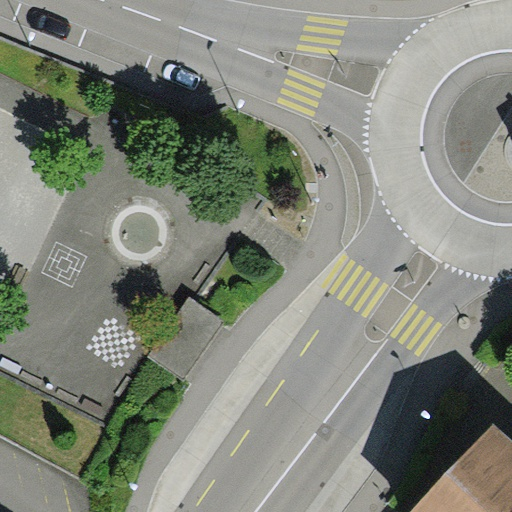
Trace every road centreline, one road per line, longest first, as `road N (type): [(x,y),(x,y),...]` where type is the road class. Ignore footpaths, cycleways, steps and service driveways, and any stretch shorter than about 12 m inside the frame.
road 1 (secondary): [(447,231),(249,511)]
road 2 (tertiary): [(117,0),(407,89)]
road 3 (secondary): [(407,89),(397,120),(405,183),(447,231)]
road 4 (secondary): [(511,28),(449,44),(407,89)]
